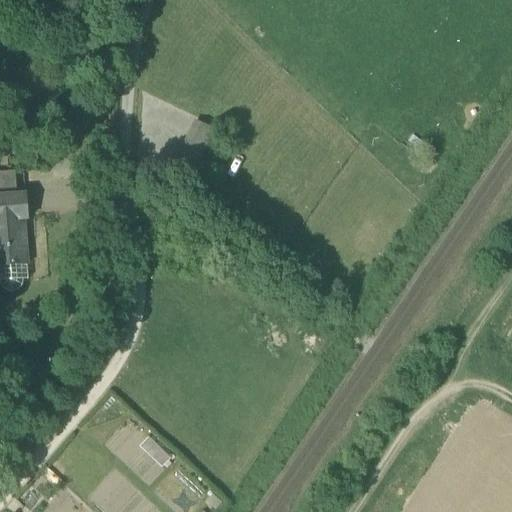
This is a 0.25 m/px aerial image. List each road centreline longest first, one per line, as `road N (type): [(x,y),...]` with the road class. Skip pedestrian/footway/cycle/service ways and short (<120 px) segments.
road 1 (track): [(19,482),(126,354),(138,291),(134,225)]
road 2 (track): [(367,511),(511,298)]
road 3 (unclassified): [(134,225),(122,69),(150,0)]
